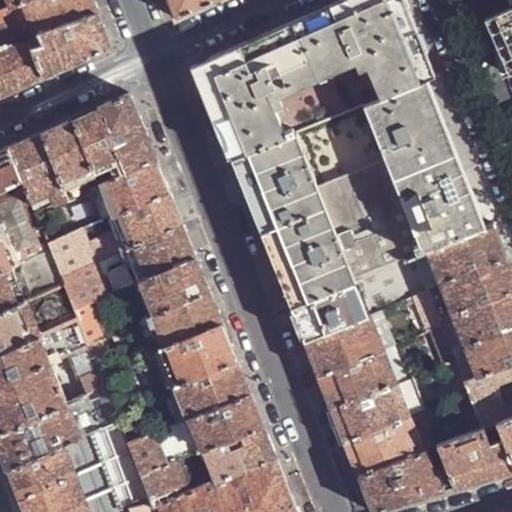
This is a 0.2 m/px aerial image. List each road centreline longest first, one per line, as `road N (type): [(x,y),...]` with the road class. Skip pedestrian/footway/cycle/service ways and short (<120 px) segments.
road 1 (residential): [(337,511),(154,55)]
road 2 (residential): [(431,0),(511,202)]
road 3 (unclassified): [(0,121),(154,55)]
road 4 (unclassified): [(154,55),(280,0)]
